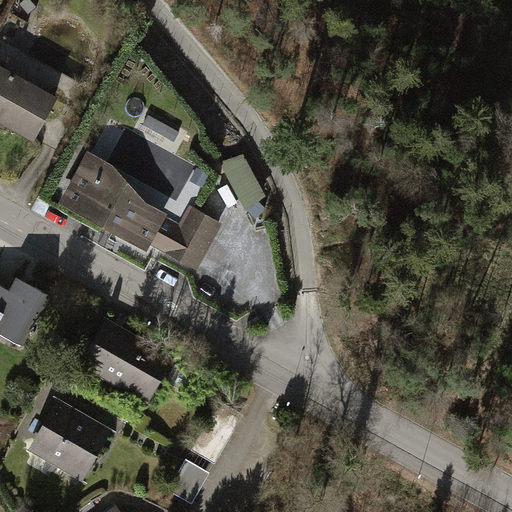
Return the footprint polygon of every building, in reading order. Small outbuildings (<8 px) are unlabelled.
[(58,97),(0,65),(0,124),(34,142),(58,97)] [(88,152),(59,203),(146,252),(150,244),(196,270),(223,224),(191,206),(181,224),(146,204),(113,166),(88,152)] [(242,152),(221,163),(242,205),(264,194),(242,152)] [(7,291),(0,286),(0,341),(17,351),(37,315),(42,318),(53,299),(15,277),(7,291)] [(175,358),(106,317),(78,364),(148,404),(175,358)] [(112,431),(56,399),(28,450),(83,481),(112,431)] [(192,451),(216,465),(246,415),(221,400),(192,451)] [(210,473),(186,460),(169,491),(193,504),(210,473)]
